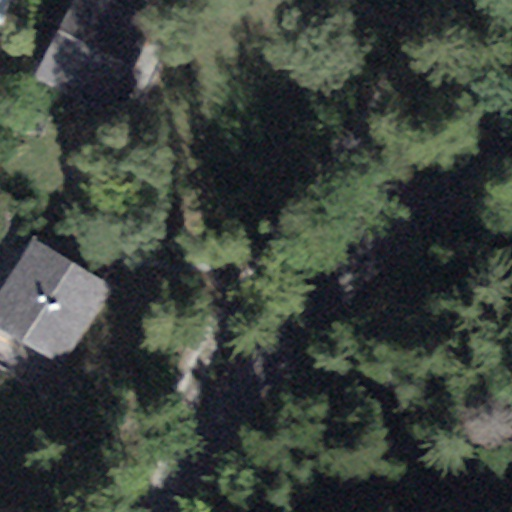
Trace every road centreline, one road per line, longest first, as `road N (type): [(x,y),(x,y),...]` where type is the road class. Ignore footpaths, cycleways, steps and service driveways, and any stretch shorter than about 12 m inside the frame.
road 1 (unclassified): [(148,511),(284,339),(511,121)]
road 2 (track): [(185,462),(182,418),(428,0)]
